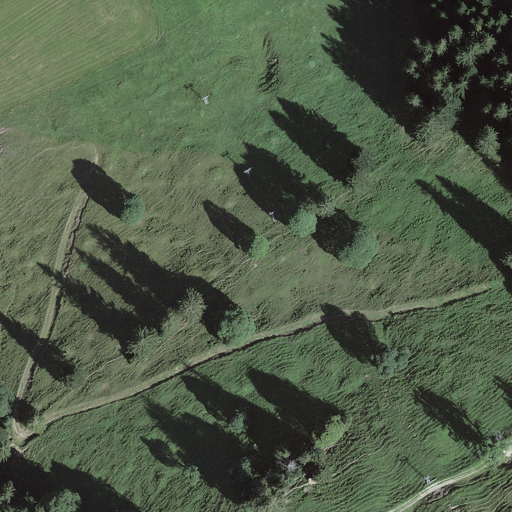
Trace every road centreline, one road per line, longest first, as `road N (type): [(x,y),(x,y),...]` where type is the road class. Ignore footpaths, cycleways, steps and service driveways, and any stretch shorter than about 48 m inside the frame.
road 1 (track): [(95,153),(63,244),(55,304),(24,383),(23,431),(222,350),(511,281)]
road 2 (track): [(399,511),(511,451)]
